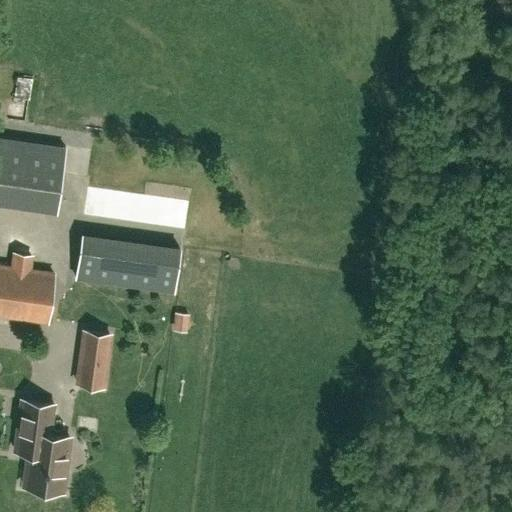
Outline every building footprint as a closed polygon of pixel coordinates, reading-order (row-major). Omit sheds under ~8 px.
[(0,136),(0,201),(56,209),(65,145),(0,136)] [(82,230),(76,274),(173,288),(180,243),(82,230)] [(54,272),(29,269),(31,255),(15,253),(13,267),(0,264),(0,313),(47,320),(54,272)] [(75,309),(108,320),(115,299),(82,287),(75,309)] [(159,319),(173,322),(176,302),(162,300),(159,319)] [(77,355),(103,358),(106,333),(81,329),(77,355)] [(62,360),(64,343),(45,340),(42,357),(62,360)] [(29,451),(24,484),(62,490),(70,436),(50,433),(54,403),(22,399),(15,449),(29,451)]
